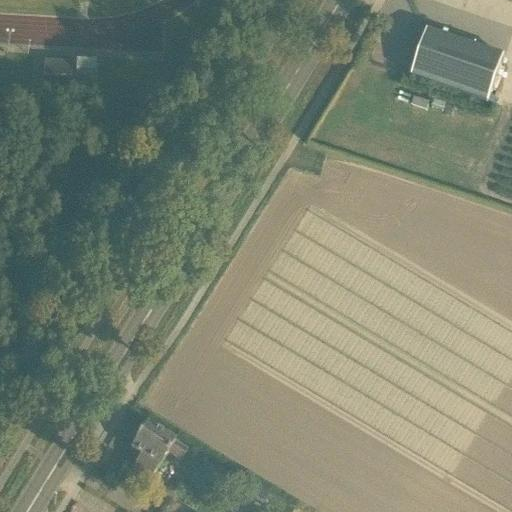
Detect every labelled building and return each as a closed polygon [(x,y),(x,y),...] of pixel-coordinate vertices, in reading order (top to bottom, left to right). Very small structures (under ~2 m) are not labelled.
[(412,79),(488,105),(504,58),(427,32),(412,79)] [(43,63),(43,77),(70,78),(71,64),(43,63)] [(95,79),(95,69),(76,68),(76,78),(95,79)] [(132,468),(151,480),(151,479),(158,466),(160,468),(167,457),(180,464),(188,451),(145,425),(130,449),(140,455),(132,468)] [(151,480),(141,496),(157,506),(167,489),(151,479),(151,480)] [(246,505),(248,501),(257,487),(257,486),(246,479),(235,498),(246,505)]
